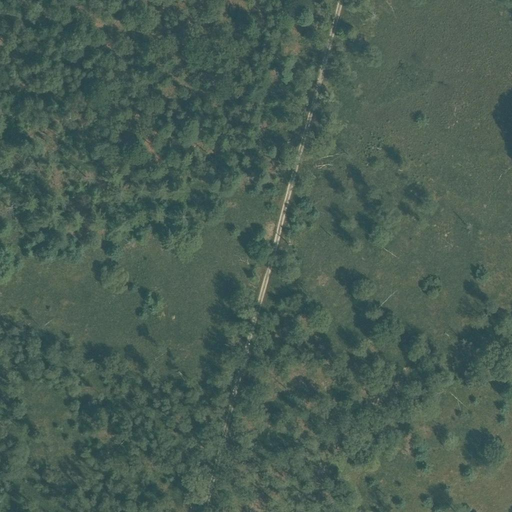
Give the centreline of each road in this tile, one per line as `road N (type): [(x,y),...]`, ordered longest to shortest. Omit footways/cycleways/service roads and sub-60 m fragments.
road 1 (track): [(207,511),(348,0)]
road 2 (track): [(0,150),(289,207)]
